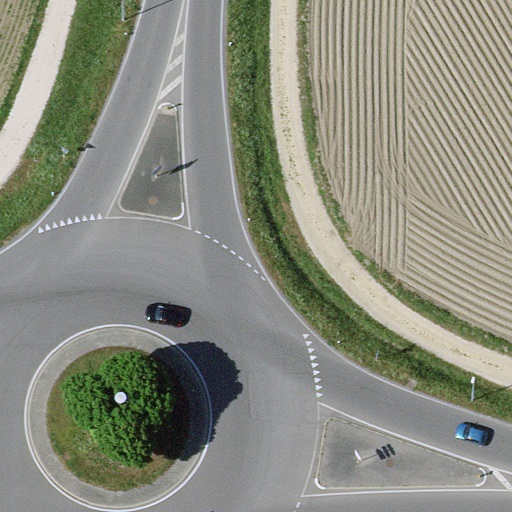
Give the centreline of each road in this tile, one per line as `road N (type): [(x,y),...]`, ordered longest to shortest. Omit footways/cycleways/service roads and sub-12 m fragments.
road 1 (track): [(511,372),(387,310),(321,231),(288,129),(284,0)]
road 2 (tertiary): [(231,323),(210,198),(196,0)]
road 3 (tertiary): [(174,0),(47,287)]
road 4 (secondary): [(511,451),(244,341)]
road 5 (secondary): [(231,323),(193,290),(145,271),(95,270),(47,287)]
road 6 (secondary): [(225,511),(247,483),(262,436),(261,387),(244,341)]
road 7 (track): [(61,0),(42,70),(0,157)]
